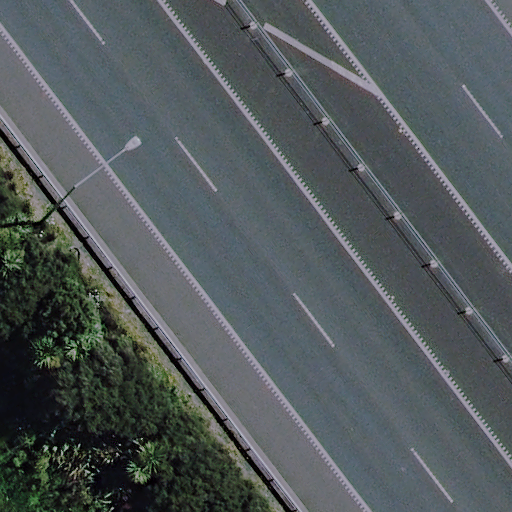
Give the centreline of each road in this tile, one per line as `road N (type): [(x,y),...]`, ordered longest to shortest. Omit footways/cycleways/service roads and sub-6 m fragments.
road 1 (motorway): [(452,511),(65,0)]
road 2 (motorway): [(393,0),(511,156)]
